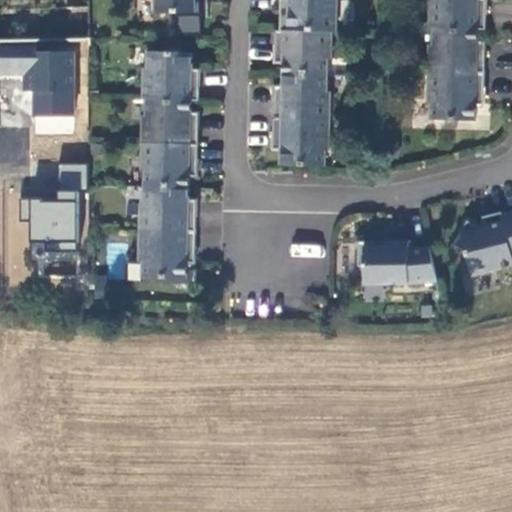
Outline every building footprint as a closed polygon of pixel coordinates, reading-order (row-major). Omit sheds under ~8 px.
[(154,0),(156,1),(157,15),(177,15),(177,19),(202,18),(201,4),(197,0),(154,0)] [(334,0),(333,0),(281,0),(281,30),(332,31),(337,32),(337,0),(334,0)] [(430,0),(430,28),(434,28),(478,29),(486,29),(487,0),(430,0)] [(478,29),(434,28),(433,45),(430,44),(429,71),(485,73),(486,41),(478,41),(478,29)] [(332,31),(281,30),(276,30),(276,62),(283,62),(283,74),(328,75),(328,58),(332,59),(332,31)] [(193,53),(148,51),(148,68),(144,68),(144,99),(147,99),(192,100),(200,101),(200,69),(192,69),(193,53)] [(485,73),(429,71),(428,103),(432,103),(432,119),(476,121),(476,104),(484,104),(485,73)] [(328,75),(283,74),(283,86),(275,86),(274,117),(330,119),(331,91),(327,91),(328,75)] [(192,100),(147,99),(147,116),(143,116),(143,143),(199,144),(199,113),(191,112),(192,100)] [(330,119),(274,117),(273,149),(281,149),(281,165),(326,166),(326,150),(329,150),(330,119)] [(199,144),(143,143),(142,170),(146,170),(145,186),(190,187),(190,175),(198,176),(199,144)] [(57,200),(21,199),(20,221),(34,221),(31,274),(78,276),(83,164),(58,163),(57,200)] [(189,199),(190,187),(145,186),(145,203),(141,203),(141,230),(196,231),(197,199),(189,199)] [(511,266),(511,213),(503,215),(502,213),(483,218),(485,227),(480,228),(469,221),(454,246),(467,253),(472,276),(511,266)] [(196,231),(141,230),(140,261),(143,261),(143,278),(187,279),(188,262),(196,263),(196,231)] [(409,240),(359,241),(359,265),(365,265),(365,283),(409,282),(438,280),(430,246),(409,248),(409,240)] [(292,243),(291,255),(322,258),(323,246),(292,243)]
